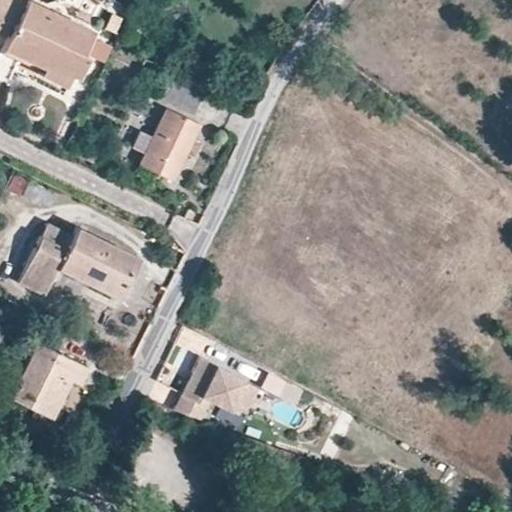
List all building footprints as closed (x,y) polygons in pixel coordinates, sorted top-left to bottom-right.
[(31,0),(0,0),(0,34),(9,35),(2,47),(42,66),(45,61),(71,73),(77,76),(87,54),(81,52),(92,29),(31,0)] [(153,36),(159,26),(131,10),(126,21),(153,36)] [(64,86),(71,73),(45,61),(42,66),(39,74),(64,86)] [(193,113),(205,89),(172,73),(160,97),(193,113)] [(192,137),(199,124),(166,107),(152,136),(139,129),(131,146),(144,152),(139,163),(172,180),(184,153),(191,156),(199,141),(192,137)] [(48,206),(54,193),(28,180),(21,193),(48,206)] [(62,242),(69,228),(43,216),(36,230),(62,242)] [(73,220),(69,228),(62,242),(36,230),(14,275),(40,288),(53,262),(114,293),(135,251),(73,220)] [(193,312),(185,308),(181,313),(189,319),(193,312)] [(63,373),(72,355),(30,334),(2,389),(44,410),(63,373)] [(244,404),(254,385),(241,378),(242,377),(213,362),(214,361),(197,352),(189,368),(189,369),(179,389),(178,388),(170,403),(195,416),(206,396),(225,406),(230,397),(238,401),(244,404)] [(81,360),(72,355),(63,373),(72,378),(81,360)] [(233,410),(238,401),(230,397),(225,406),(233,410)]
